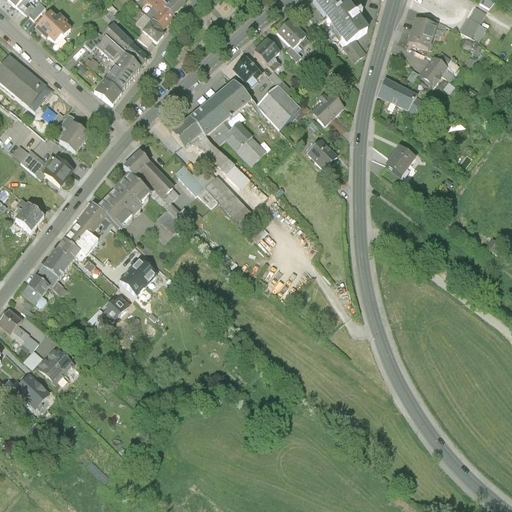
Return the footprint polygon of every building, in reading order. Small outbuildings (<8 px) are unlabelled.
[(9,0),(8,2),(18,12),(22,8),(26,11),(30,7),(28,5),(33,0),(9,0)] [(160,5),(154,0),(150,0),(147,4),(154,10),(155,10),(160,5)] [(184,5),(178,0),(154,0),(160,5),(161,4),(166,9),(164,12),(172,18),(184,5)] [(313,0),(316,3),(302,13),(314,30),(327,21),(346,48),(353,43),(366,34),(343,2),(344,0),(313,0)] [(482,0),(479,7),(488,12),(497,1),(496,0),(495,0),(482,0)] [(172,18),(164,12),(166,9),(161,4),(160,5),(155,10),(160,15),(152,24),(163,33),(174,20),(172,18)] [(35,11),(28,19),(33,24),(45,11),(40,6),(35,11)] [(26,11),(22,16),(27,20),(28,19),(35,11),(30,7),(26,11)] [(154,10),(146,19),(152,24),(160,15),(155,10),(154,10)] [(485,17),(474,11),(459,36),(471,41),(485,17)] [(119,24),(109,14),(105,19),(115,29),(119,24)] [(58,19),(55,22),(49,16),(37,30),(55,46),(61,39),(63,41),(70,33),(64,28),(66,26),(58,19)] [(163,33),(152,24),(146,19),(144,17),(135,28),(143,34),(142,35),(143,35),(152,43),(156,47),(166,36),(163,33)] [(437,24),(425,18),(423,26),(435,30),(435,31),(437,24)] [(423,26),(415,24),(408,46),(427,53),(435,31),(435,30),(423,26)] [(295,31),(289,25),(277,37),(290,50),(293,53),(305,41),(299,35),(295,31)] [(131,47),(112,30),(102,40),(122,57),(131,47)] [(95,34),(83,47),(91,55),(96,50),(92,46),(100,38),(95,34)] [(152,43),(143,35),(137,42),(146,50),(152,43)] [(102,40),(100,38),(92,46),(96,50),(114,66),(119,63),(122,65),(125,60),(102,40)] [(465,41),(462,49),(473,53),(476,45),(465,41)] [(346,48),(343,50),(354,65),(363,58),(353,43),(346,48)] [(279,57),(266,45),(254,57),(266,70),(279,57)] [(140,55),(131,47),(122,57),(132,65),(140,55)] [(301,61),(293,53),(290,50),(285,55),(296,66),(301,61)] [(440,54),(436,60),(446,68),(450,61),(440,54)] [(148,63),(140,55),(132,65),(140,72),(148,63)] [(46,90),(9,60),(0,70),(0,86),(16,99),(19,94),(33,105),(46,90)] [(139,73),(125,60),(122,65),(106,85),(121,97),(139,73)] [(245,62),(232,75),(245,88),(252,80),(256,84),(261,79),(253,70),(245,62)] [(445,72),(433,62),(420,80),(432,89),(445,72)] [(264,76),(256,67),(253,70),(261,79),(264,76)] [(355,84),(343,71),(338,75),(350,88),(355,84)] [(106,85),(104,83),(94,96),(112,109),(121,97),(106,85)] [(415,101),(416,100),(384,83),(381,90),(412,106),(415,101)] [(290,94),(282,85),(278,90),(286,98),(290,94)] [(227,91),(243,111),(251,104),(246,99),(245,99),(233,86),(227,91)] [(286,98),(278,90),(257,110),(279,134),(300,113),(286,98)] [(408,113),(412,106),(381,90),(377,99),(388,105),(397,109),(407,114),(408,113)] [(227,91),(190,122),(202,136),(205,140),(210,137),(225,125),(243,111),(227,91)] [(329,99),(325,103),(322,100),(318,104),(321,107),(311,117),(324,130),(329,124),(334,120),(342,112),(329,99)] [(431,112),(415,101),(412,106),(408,113),(413,116),(414,114),(420,118),(423,114),(427,117),(431,112)] [(386,110),(386,112),(392,115),(394,114),(397,109),(388,105),(386,110)] [(304,118),(300,114),(294,120),(298,124),(304,118)] [(67,135),(73,128),(76,125),(69,119),(60,130),(67,135)] [(334,120),(329,124),(341,137),(346,132),(334,120)] [(202,136),(190,122),(171,137),(183,151),(190,146),(191,147),(196,144),(194,142),(197,140),(202,136)] [(225,125),(210,137),(217,145),(231,133),(225,125)] [(251,142),(237,127),(232,133),(231,133),(217,145),(220,148),(226,143),(238,156),(251,142)] [(67,135),(59,146),(75,158),(88,140),(73,128),(67,135)] [(111,136),(104,130),(97,137),(105,144),(111,136)] [(212,148),(205,141),(205,140),(202,136),(197,140),(205,150),(204,152),(212,158),(216,153),(212,148)] [(251,142),(238,156),(251,170),(265,156),(251,142)] [(337,161),(321,144),(307,158),(323,174),(337,161)] [(414,162),(399,151),(385,169),(401,181),(406,174),(405,173),(414,162)] [(43,169),(28,157),(20,166),(36,179),(43,169)] [(165,186),(139,157),(123,172),(130,179),(132,181),(149,197),(151,199),(165,186)] [(230,166),(221,157),(216,163),(225,171),(230,166)] [(72,174),(57,161),(44,178),(59,190),(72,174)] [(204,191),(188,173),(178,182),(195,201),(197,199),(204,191)] [(130,179),(118,190),(118,191),(114,195),(116,196),(104,208),(99,214),(98,214),(110,226),(118,234),(123,228),(123,227),(139,211),(137,209),(149,197),(132,181),(130,179)] [(172,193),(165,186),(151,199),(166,214),(174,221),(179,216),(169,208),(177,200),(171,194),(172,193)] [(219,208),(204,191),(197,199),(212,215),(219,208)] [(179,216),(174,221),(173,221),(182,230),(183,231),(198,217),(189,207),(179,216)] [(43,220),(28,208),(22,215),(18,220),(15,224),(31,236),(43,220)] [(75,230),(89,241),(98,248),(113,230),(109,227),(110,226),(98,214),(93,208),(75,230)] [(174,221),(166,214),(157,223),(173,239),(182,230),(173,221),(174,221)] [(10,230),(4,239),(13,244),(19,235),(10,230)] [(75,230),(69,237),(83,248),(89,241),(75,230)] [(69,237),(64,244),(77,256),(83,248),(69,237)] [(501,249),(492,242),(485,251),(490,254),(495,258),(501,249)] [(77,256),(64,244),(56,254),(63,260),(72,266),(76,261),(79,257),(77,256)] [(63,260),(56,254),(43,271),(58,283),(59,283),(66,274),(68,276),(69,274),(67,272),(72,266),(63,260)] [(94,271),(79,257),(76,261),(78,265),(90,275),(94,271)] [(139,263),(129,273),(146,290),(156,279),(139,263)] [(58,283),(43,271),(36,281),(49,291),(52,293),(57,298),(62,291),(56,286),(58,283)] [(136,300),(146,290),(129,273),(119,284),(136,300)] [(49,291),(36,281),(22,298),(35,308),(36,308),(39,310),(41,310),(44,306),(44,304),(41,301),(49,291)] [(113,308),(111,306),(105,312),(107,313),(97,323),(102,328),(105,325),(109,329),(119,320),(118,319),(128,310),(119,301),(113,308)] [(34,318),(24,311),(21,315),(30,323),(34,318)] [(22,325),(9,314),(0,325),(0,330),(11,339),(17,330),(22,325)] [(29,339),(17,330),(11,339),(21,348),(29,339)] [(38,347),(29,339),(21,348),(31,356),(33,354),(38,347)] [(60,357),(56,353),(47,363),(65,379),(73,369),(69,365),(60,357)] [(73,361),(64,353),(60,357),(69,365),(73,361)] [(31,356),(23,366),(31,374),(42,362),(33,354),(31,356)] [(65,379),(47,363),(38,372),(56,389),(65,379)] [(48,399),(29,380),(11,398),(19,405),(23,400),(35,412),(48,399)] [(10,397),(0,386),(0,399),(3,403),(10,397)]
